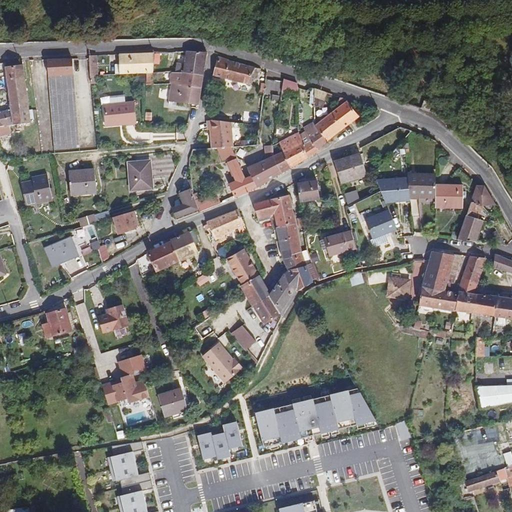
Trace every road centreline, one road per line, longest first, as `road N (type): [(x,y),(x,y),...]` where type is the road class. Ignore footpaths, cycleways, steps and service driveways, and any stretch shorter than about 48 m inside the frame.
road 1 (residential): [(0,316),(43,303),(147,243),(268,190),(398,112)]
road 2 (track): [(511,14),(316,29),(219,0)]
road 3 (residential): [(214,47),(0,55)]
road 4 (residential): [(398,112),(214,47)]
road 5 (residential): [(511,217),(431,125),(398,112)]
road 6 (unknown): [(124,256),(170,371)]
